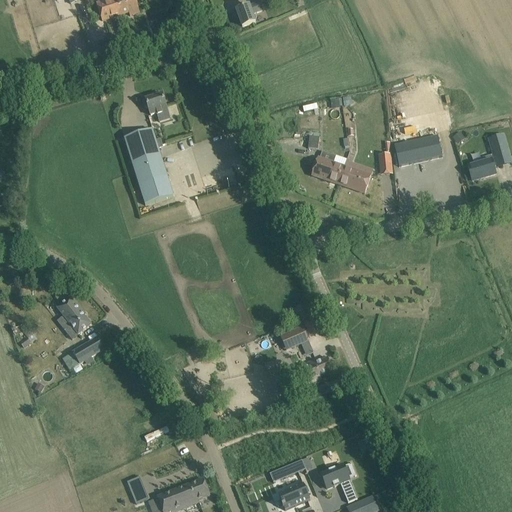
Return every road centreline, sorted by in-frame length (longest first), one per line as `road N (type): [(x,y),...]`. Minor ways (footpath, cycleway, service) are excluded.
road 1 (residential): [(234,511),(199,426),(138,338),(76,272),(0,241)]
road 2 (tertiary): [(419,511),(306,250)]
road 3 (tertiary): [(306,250),(213,41)]
road 4 (tertiary): [(0,108),(213,41)]
road 5 (unclassified): [(306,250),(363,230),(511,202)]
